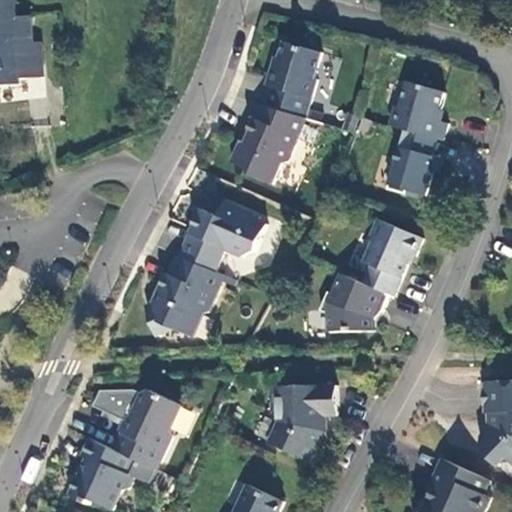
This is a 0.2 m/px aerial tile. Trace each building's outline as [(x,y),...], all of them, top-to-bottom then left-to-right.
[(16,0),(0,0),(0,90),(22,88),(19,51),(37,50),(36,20),(18,21),(16,0)] [(267,108),(309,121),(319,81),(316,80),(324,54),(285,43),(278,69),(273,68),(268,88),(273,89),(267,108)] [(396,108),(391,127),(406,132),(438,140),(446,142),(450,125),(439,122),(447,94),(409,83),(401,110),(396,108)] [(267,108),(262,107),(244,148),(241,146),(233,164),(253,173),(255,178),(275,187),(284,167),(291,164),(309,121),(267,108)] [(438,140),(406,132),(390,191),(408,196),(409,192),(428,197),(434,174),(439,175),(443,161),(433,158),(438,140)] [(232,210),(225,207),(221,218),(227,221),(232,210)] [(182,257),(218,273),(228,250),(245,258),(258,253),(269,226),(255,220),(256,217),(241,211),(240,214),(232,210),(227,221),(221,218),(202,210),(182,257)] [(374,267),(366,285),(392,296),(396,298),(414,257),(418,258),(425,240),(381,221),(372,239),(375,245),(366,264),(374,267)] [(168,274),(156,304),(158,310),(150,314),(159,337),(176,330),(196,338),(206,316),(211,314),(227,277),(218,273),(182,257),(179,256),(171,276),(168,274)] [(366,285),(343,275),(334,295),(329,293),(322,311),(330,315),(330,334),(376,333),(376,319),(379,312),(384,314),(396,298),(392,296),(366,285)] [(156,304),(148,308),(150,314),(158,310),(156,304)] [(511,382),(486,383),(487,415),(492,415),(492,430),(482,440),(482,451),(499,467),(507,459),(511,463),(511,382)] [(339,387),(271,388),(272,411),(280,411),(280,423),(271,444),(312,462),(326,433),(325,417),(339,417),(339,387)] [(123,433),(115,451),(139,462),(159,471),(175,437),(173,431),(184,406),(151,391),(143,394),(133,417),(129,416),(121,432),(123,433)] [(115,451),(91,439),(83,457),(88,460),(81,475),(75,477),(69,490),(72,496),(92,506),(94,501),(115,511),(124,492),(131,490),(137,478),(132,476),(139,462),(115,451)] [(492,482),(444,460),(432,487),(436,489),(430,501),(429,500),(422,502),(417,511),(486,511),(493,499),(486,496),(492,482)] [(282,511),(286,503),(249,486),(237,511),(282,511)]
